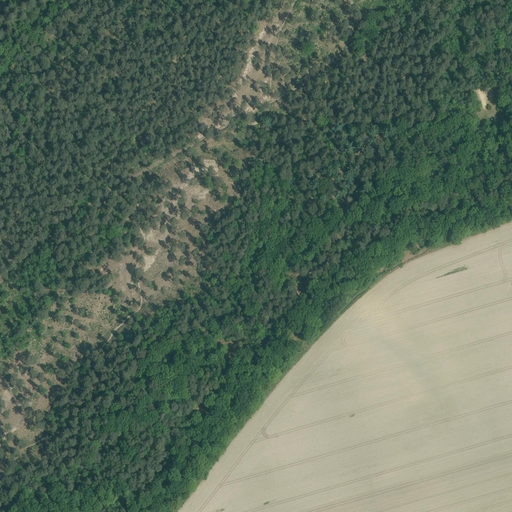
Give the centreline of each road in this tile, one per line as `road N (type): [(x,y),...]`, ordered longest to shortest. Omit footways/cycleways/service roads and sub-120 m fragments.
road 1 (track): [(108,193),(257,107)]
road 2 (track): [(375,123),(511,136)]
